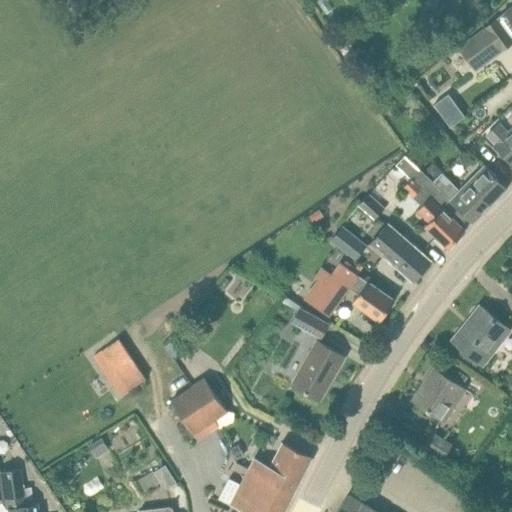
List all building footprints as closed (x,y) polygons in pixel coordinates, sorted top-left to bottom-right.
[(447,6),(434,17),(447,31),(459,20),(447,6)] [(511,6),(506,12),(504,10),(494,17),(510,40),(511,42),(511,6)] [(458,42),(474,65),(510,40),(494,17),(458,42)] [(487,134),(500,149),(511,161),(511,128),(507,133),(498,123),(487,134)] [(443,172),(434,182),(451,199),(468,217),(473,222),(507,187),(483,163),(471,176),(474,179),(467,187),(465,185),(460,190),(443,172)] [(428,227),(449,247),(466,230),(460,224),(468,217),(451,199),(434,182),(421,169),(403,186),(421,204),(417,209),(432,223),(428,227)] [(368,193),(358,204),(373,218),(384,208),(368,193)] [(371,243),(398,267),(413,280),(431,260),(388,223),(371,243)] [(343,226),(333,238),(355,257),(366,245),(343,226)] [(304,296),(304,297),(329,315),(337,304),(344,294),(349,287),(358,293),(353,301),(380,320),(395,299),(379,287),(368,280),(367,281),(358,274),(357,274),(351,269),(341,261),(326,283),(318,277),(304,296)] [(293,321),(321,337),(329,323),(301,307),(293,321)] [(452,340),(468,352),(485,366),(511,332),(511,330),(483,307),(466,328),(464,325),(452,340)] [(101,351),(128,391),(146,379),(119,339),(101,351)] [(292,383),(302,389),(319,398),(344,355),(317,339),(292,383)] [(415,401),(432,412),(440,418),(462,386),(433,367),(425,378),(429,380),(415,401)] [(191,386),(214,420),(227,411),(204,378),(191,386)] [(171,400),(193,434),(214,420),(191,386),(171,400)] [(423,444),(443,457),(452,444),(432,431),(423,444)] [(110,450),(102,436),(89,444),(97,458),(110,450)] [(248,468),(294,492),(312,457),(283,442),(270,465),(254,456),(248,468)] [(231,448),(237,459),(246,454),(240,444),(231,448)] [(137,481),(143,492),(160,481),(165,489),(176,483),(160,455),(150,461),(155,470),(137,481)] [(0,499),(1,499),(3,509),(7,508),(25,505),(20,467),(0,469),(0,499)] [(226,481),(218,497),(230,503),(247,511),(283,511),(294,492),(248,468),(240,483),(228,477),(226,481)] [(383,511),(359,498),(359,499),(350,493),(338,511),(383,511)] [(25,505),(4,509),(6,511),(37,511),(36,503),(25,505)]
